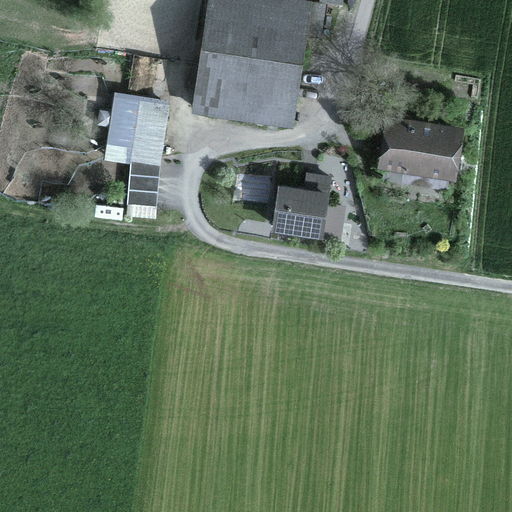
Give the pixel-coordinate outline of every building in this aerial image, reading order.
[(320,13),(232,0),(190,0),(187,24),(207,27),(194,110),(286,123),(299,33),(317,35),(320,13)] [(104,143),(128,163),(159,167),(164,112),(114,104),(104,143)] [(459,138),(383,127),(378,164),(453,175),(459,138)] [(154,206),(159,167),(128,163),(123,202),(154,206)] [(306,197),(277,194),(273,229),(338,237),(341,211),(324,209),(327,182),(308,179),(306,197)]
